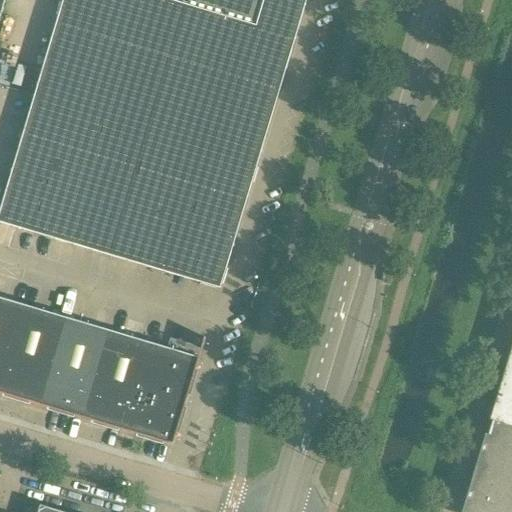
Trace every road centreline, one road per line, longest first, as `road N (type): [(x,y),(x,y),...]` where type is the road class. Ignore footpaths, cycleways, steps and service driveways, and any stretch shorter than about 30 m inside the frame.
road 1 (tertiary): [(281,511),(435,0)]
road 2 (unknown): [(314,0),(222,320)]
road 3 (unclassified): [(267,511),(0,434)]
road 4 (unknown): [(0,252),(222,320)]
road 5 (unknown): [(222,320),(179,485)]
